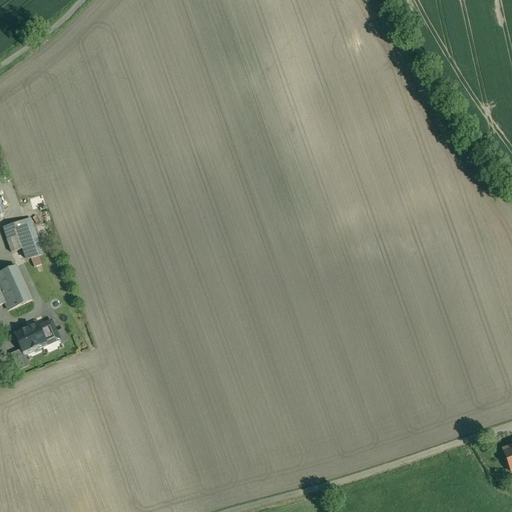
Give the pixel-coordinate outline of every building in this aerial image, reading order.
[(22,221),(3,228),(11,253),(31,246),(22,221)] [(38,251),(29,254),(35,268),(41,265),(38,256),(40,255),(38,251)] [(16,266),(0,273),(0,305),(6,303),(29,293),(16,266)] [(29,293),(6,303),(8,310),(5,311),(12,326),(38,314),(29,293)] [(38,325),(15,335),(22,349),(23,352),(24,352),(40,345),(42,348),(59,340),(51,322),(39,327),(38,325)] [(22,349),(11,354),(16,365),(27,360),(24,352),(23,352),(22,349)] [(27,360),(16,365),(19,371),(30,366),(27,360)] [(511,446),(503,450),(511,473),(511,472),(511,446)]
